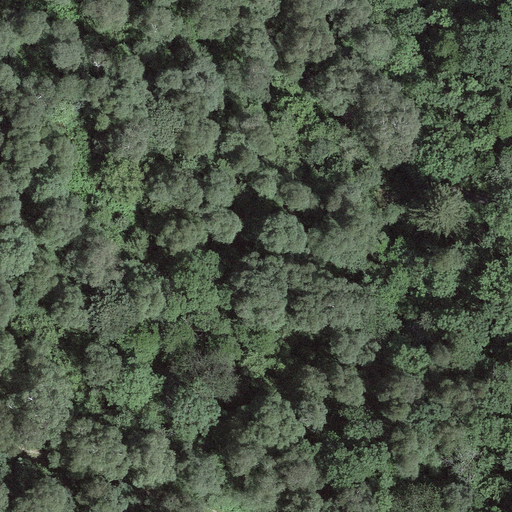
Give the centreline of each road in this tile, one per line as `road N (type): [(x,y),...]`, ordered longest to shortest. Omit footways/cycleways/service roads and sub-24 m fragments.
road 1 (track): [(511,213),(410,176),(236,0)]
road 2 (track): [(0,449),(35,453),(200,511)]
